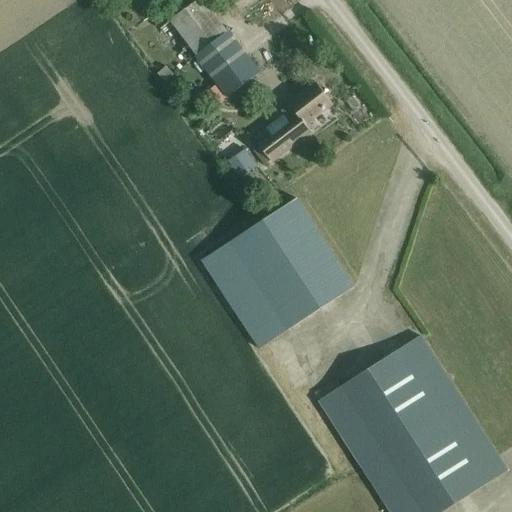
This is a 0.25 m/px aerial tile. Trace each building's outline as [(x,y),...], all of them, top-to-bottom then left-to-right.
[(202,0),(199,0),(170,22),(196,57),(218,86),(208,94),(219,108),(229,100),(228,98),(260,74),(228,32),(228,33),(202,0)] [(167,68),(159,74),(165,82),(174,76),(167,68)] [(259,147),(253,152),(264,166),(270,161),(271,161),(310,131),(305,124),(331,104),(332,105),(333,105),(316,83),(315,84),(316,85),(282,111),(285,115),(253,138),(259,147)] [(242,152),(228,162),(240,179),(254,168),(242,152)] [(296,199),(229,243),(202,261),(260,350),(287,331),(354,287),(296,199)] [(420,336),(319,402),(390,511),(445,511),(507,472),(420,336)]
